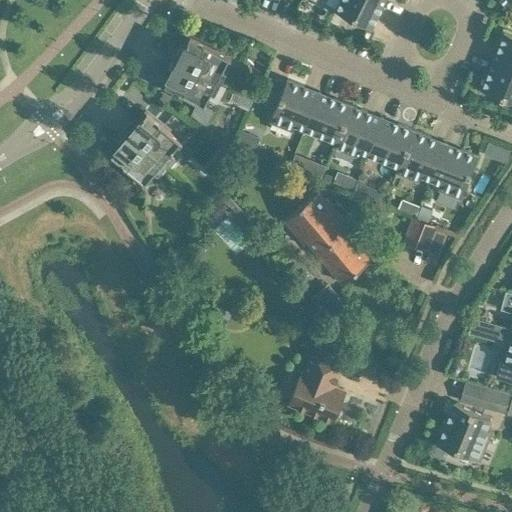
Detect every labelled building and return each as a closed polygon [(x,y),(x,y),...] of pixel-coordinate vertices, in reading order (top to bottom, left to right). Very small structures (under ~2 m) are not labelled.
[(380,0),(340,0),(335,10),(371,27),(380,10),(376,9),(380,0)] [(511,34),(504,31),(499,44),(502,46),(496,61),(511,67),(511,34)] [(181,45),(175,58),(219,81),(219,80),(217,79),(229,56),(231,57),(231,56),(214,47),(215,46),(209,43),(209,44),(190,35),(188,39),(189,40),(185,47),(181,45)] [(219,81),(175,58),(168,71),(172,72),(168,80),(167,80),(164,84),(183,94),(183,95),(188,98),(189,97),(206,105),(206,104),(204,103),(216,80),(218,81),(219,81)] [(511,100),(511,67),(496,61),(490,76),(487,74),(481,88),(511,100)] [(305,128),(318,94),(303,88),(304,85),(287,78),(270,121),(293,130),(295,124),(305,128)] [(242,94),(238,105),(249,110),(253,99),(242,94)] [(336,141),(351,104),(335,97),(333,100),(318,94),(305,128),(335,140),(336,141)] [(368,153),(381,119),(366,113),(367,110),(351,104),(336,141),(335,140),(333,146),(356,155),(358,149),(368,153)] [(136,119),(127,130),(164,162),(165,162),(163,160),(180,140),(182,142),(183,141),(168,128),(169,128),(164,124),(163,125),(147,111),(144,115),(139,122),(136,119)] [(399,166),(414,129),(398,122),(396,125),(381,119),(368,153),(398,166),(399,166)] [(431,179),(445,145),(429,139),(431,135),(414,129),(399,166),(398,166),(396,171),(419,180),(421,175),(431,179)] [(164,162),(127,130),(117,141),(121,144),(115,150),(114,150),(111,153),(127,167),(126,168),(131,172),(132,171),(146,183),(147,182),(146,181),(162,161),(164,163),(164,162)] [(489,142),(485,154),(495,158),(500,146),(489,142)] [(478,154),(461,148),(460,151),(445,145),(431,179),(440,182),(438,188),(461,197),(478,154)] [(221,148),(215,155),(223,163),(227,154),(221,148)] [(349,225),(318,190),(284,219),(304,242),(307,240),(342,281),(370,257),(346,228),(349,225)] [(437,225),(417,217),(408,241),(427,249),(437,225)] [(511,291),(505,290),(505,291),(508,291),(503,308),(511,310),(511,321),(510,328),(511,328),(511,291)] [(205,299),(200,307),(203,315),(207,318),(218,302),(214,300),(205,299)] [(511,379),(511,337),(508,336),(501,360),(502,360),(498,376),(511,379)] [(335,385),(336,383),(334,382),(334,384),(331,383),(340,360),(343,361),(343,362),(344,363),(345,361),(313,348),(303,372),(301,371),(288,402),(333,421),(346,389),(335,385)] [(485,386),(480,405),(504,412),(509,393),(485,386)] [(454,401),(453,403),(456,405),(450,419),(447,417),(437,442),(479,460),(492,429),(487,427),(491,417),(454,401)]
